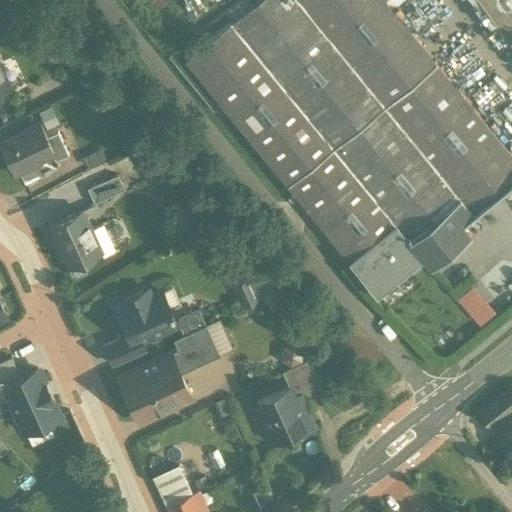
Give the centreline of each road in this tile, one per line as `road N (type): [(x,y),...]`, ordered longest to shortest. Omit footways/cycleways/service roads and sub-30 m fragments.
road 1 (residential): [(110,0),(437,410)]
road 2 (residential): [(0,209),(134,511)]
road 3 (tertiary): [(320,511),(437,410)]
road 4 (residential): [(437,410),(511,504)]
